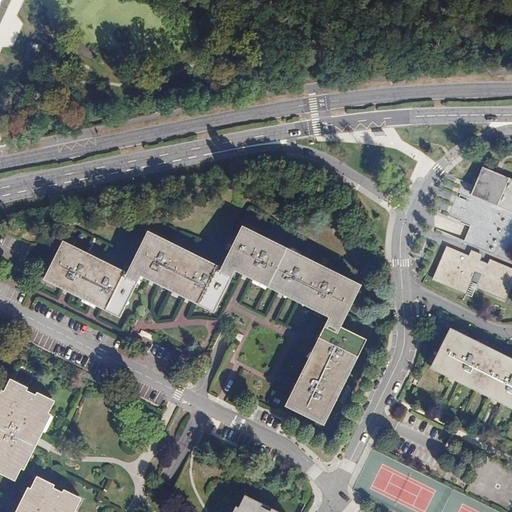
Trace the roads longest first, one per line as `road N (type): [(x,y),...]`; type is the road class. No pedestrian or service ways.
road 1 (primary): [(511,90),(250,113),(0,164)]
road 2 (primary): [(175,155),(365,120),(511,116)]
road 3 (primary): [(175,155),(190,162),(300,149),(407,210)]
road 4 (residential): [(203,405),(0,303)]
road 5 (primary): [(0,193),(175,155)]
road 6 (residential): [(334,495),(282,444),(203,405)]
road 7 (tertiary): [(369,417),(404,343),(402,282)]
road 8 (primary): [(407,210),(460,148),(511,128)]
road 9 (residential): [(481,467),(369,417)]
road 10 (residential): [(511,330),(402,282)]
